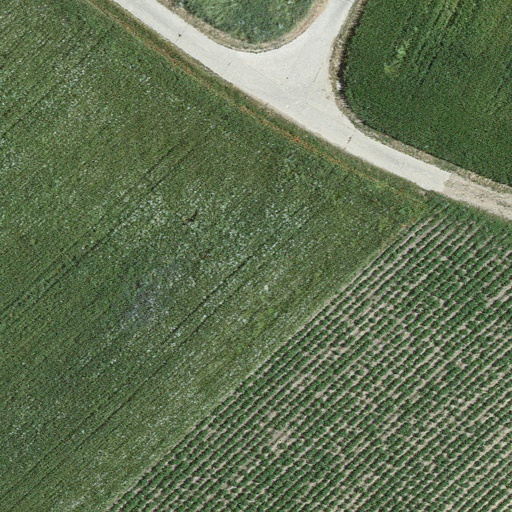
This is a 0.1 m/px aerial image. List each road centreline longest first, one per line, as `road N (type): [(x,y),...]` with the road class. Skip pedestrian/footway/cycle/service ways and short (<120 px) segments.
road 1 (track): [(511,187),(289,105)]
road 2 (track): [(289,105),(141,0)]
